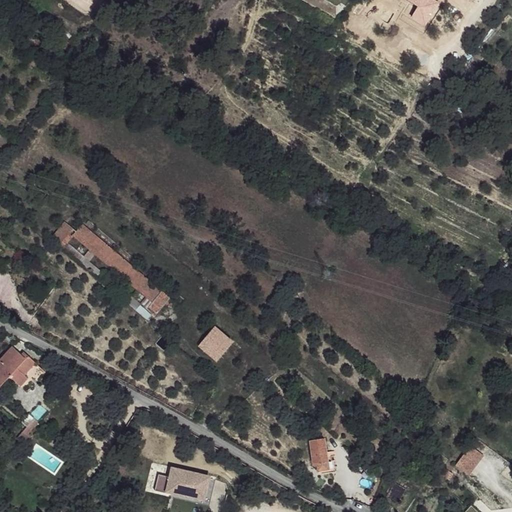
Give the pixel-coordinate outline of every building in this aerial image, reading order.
[(65,224),(52,238),(62,247),(72,236),(153,303),(150,307),(157,312),(169,299),(82,226),(76,232),(65,224)] [(103,273),(86,258),(82,263),(100,277),(103,273)] [(232,341),(216,328),(209,335),(226,351),(232,341)] [(22,355),(13,348),(0,362),(0,388),(10,378),(19,387),(27,380),(23,377),(36,364),(28,356),(25,352),(22,355)] [(241,364),(226,351),(221,357),(235,370),(241,364)] [(28,415),(21,424),(27,428),(31,432),(38,423),(28,415)] [(27,428),(18,439),(25,444),(30,438),(28,436),(31,432),(27,428)] [(326,442),(312,441),(313,466),(317,466),(318,470),(327,470),(326,442)] [(468,477),(484,456),(470,446),(454,466),(468,477)] [(181,475),(171,472),(167,485),(180,487),(181,475)] [(483,511),(474,503),(465,511),(483,511)]
